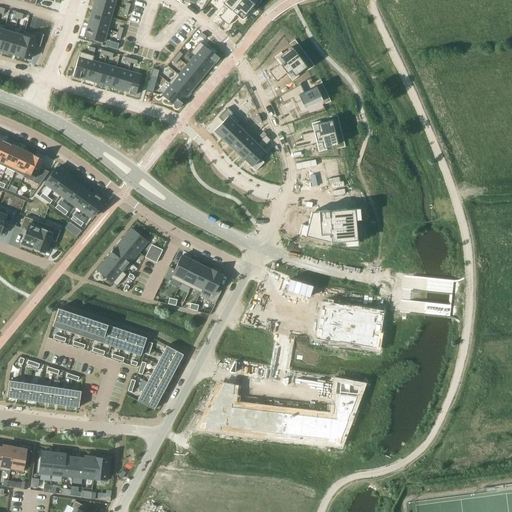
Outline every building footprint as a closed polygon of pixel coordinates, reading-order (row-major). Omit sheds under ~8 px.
[(96,0),(94,0),(91,12),(110,17),(114,5),(96,0)] [(221,0),(220,2),(222,3),(227,8),(231,11),(240,0),(221,0)] [(249,0),(240,0),(223,21),(228,25),(236,15),(243,21),(248,14),(246,13),(254,4),(249,0)] [(227,8),(219,17),(223,21),(231,11),(227,8)] [(91,12),(88,24),(107,29),(110,17),(91,12)] [(85,30),(83,37),(103,43),(107,29),(88,24),(86,30),(85,30)] [(3,30),(0,41),(0,50),(7,52),(13,33),(4,30),(3,30)] [(23,36),(17,55),(29,59),(33,45),(39,46),(43,34),(37,33),(36,32),(35,35),(24,31),(22,36),(23,36)] [(13,33),(7,52),(17,55),(23,36),(22,36),(13,33)] [(190,52),(194,56),(194,55),(209,68),(214,63),(215,63),(219,58),(199,41),(190,52)] [(279,64),(269,72),(272,76),(299,57),(291,47),(282,54),(280,52),(274,57),(279,64)] [(80,52),(72,77),(79,79),(79,77),(86,79),(91,60),(92,60),(93,56),(93,55),(80,52)] [(194,56),(186,65),(201,78),(209,68),(194,55),(194,56)] [(299,57),(272,76),(276,81),(286,73),(290,79),(291,81),(298,76),(297,74),(306,67),(299,57)] [(91,60),(86,79),(98,83),(103,64),(92,60),(91,60)] [(103,64),(98,83),(110,86),(116,67),(103,64)] [(178,74),(178,75),(193,87),(201,78),(186,65),(178,74)] [(116,67),(110,86),(122,90),(128,71),(116,67)] [(128,71),(122,90),(128,92),(128,93),(135,95),(141,75),(128,71)] [(168,83),(170,85),(170,84),(185,97),(193,87),(178,75),(178,74),(176,73),(168,83)] [(267,80),(261,85),(263,89),(271,86),(270,85),(267,80)] [(170,85),(161,95),(178,108),(182,103),(181,102),(185,97),(170,84),(170,85)] [(300,84),(279,96),(282,102),(292,98),(295,103),(300,101),(304,109),(322,101),(315,86),(303,92),(300,84)] [(222,121),(214,130),(222,139),(236,124),(236,125),(240,121),(239,121),(231,113),(232,112),(227,108),(218,117),(222,121)] [(313,131),(301,134),(302,140),(334,132),(331,120),(320,123),(319,121),(311,123),(312,125),(313,131)] [(236,124),(222,139),(229,145),(229,146),(243,131),(236,125),(236,124)] [(243,131),(229,146),(230,146),(237,153),(251,138),(250,138),(243,132),(243,131)] [(302,140),(294,142),(295,148),(316,143),(318,149),(318,152),(326,150),(326,147),(337,145),(334,132),(302,140)] [(258,143),(243,159),(251,167),(255,171),(264,162),(259,158),(265,152),(261,149),(270,140),(265,135),(258,142),(258,143)] [(251,138),(237,153),(243,159),(258,143),(258,142),(252,136),(250,138),(251,138)] [(6,142),(0,155),(0,164),(6,167),(15,147),(6,142)] [(15,147),(6,167),(14,171),(24,151),(15,147)] [(24,151),(14,171),(23,175),(33,155),(24,151)] [(23,175),(22,177),(33,181),(39,184),(48,171),(39,167),(43,159),(33,155),(23,175)] [(55,168),(44,183),(52,189),(63,174),(55,168)] [(63,174),(52,189),(60,195),(71,179),(63,174)] [(71,179),(60,195),(68,200),(79,185),(71,179)] [(10,185),(8,190),(15,193),(17,188),(10,185)] [(79,185),(68,200),(75,206),(87,191),(79,185)] [(87,191),(75,206),(83,212),(94,196),(87,191)] [(94,196),(83,212),(91,218),(103,202),(99,199),(99,198),(95,195),(94,196)] [(312,213),(310,219),(319,222),(329,221),(327,208),(312,209),(312,213)] [(0,230),(3,223),(9,225),(14,213),(7,211),(5,215),(0,213),(0,230)] [(24,216),(20,228),(26,230),(21,243),(32,247),(33,248),(42,223),(24,216)] [(32,247),(32,249),(44,253),(49,239),(55,242),(60,230),(42,223),(33,248),(32,247)] [(75,226),(71,232),(76,237),(81,230),(75,226)] [(131,228),(122,240),(137,252),(147,241),(131,228)] [(114,249),(129,262),(137,252),(122,240),(114,249)] [(109,255),(106,259),(121,272),(122,271),(129,262),(114,249),(113,248),(108,254),(109,255)] [(169,267),(163,278),(168,281),(169,280),(170,278),(180,283),(191,261),(181,255),(174,269),(169,267)] [(106,259),(97,270),(116,286),(125,274),(122,271),(121,272),(106,259)] [(191,261),(180,283),(190,288),(201,265),(191,261)] [(201,265),(190,288),(200,293),(202,288),(211,270),(210,270),(201,265)] [(211,270),(202,288),(212,293),(209,301),(214,303),(221,291),(215,288),(222,276),(220,275),(220,274),(211,269),(210,270),(211,270)] [(322,322),(319,340),(338,343),(338,342),(342,342),(342,343),(372,348),(378,314),(350,309),(350,311),(346,310),(329,307),(326,323),(322,322)] [(58,308),(52,326),(62,329),(68,311),(58,308)] [(68,311),(62,329),(71,333),(77,315),(68,311)] [(77,315),(71,333),(81,336),(87,318),(77,315)] [(87,318),(81,336),(91,339),(97,321),(87,318)] [(97,321),(91,339),(101,342),(107,324),(97,321)] [(107,324),(101,342),(110,346),(116,328),(107,324)] [(116,328),(110,346),(120,349),(126,331),(116,328)] [(126,331),(120,349),(130,352),(136,334),(126,331)] [(136,334),(130,352),(140,355),(146,338),(136,334)] [(166,345),(161,355),(178,364),(183,354),(166,345)] [(161,355),(156,364),(173,373),(178,364),(161,355)] [(156,364),(151,373),(168,382),(173,373),(156,364)] [(151,373),(147,382),(163,391),(168,382),(151,373)] [(9,380),(6,397),(17,398),(19,382),(9,380)] [(19,382),(17,398),(27,400),(29,383),(19,382)] [(147,382),(142,391),(158,400),(163,391),(147,382)] [(222,382),(198,427),(338,444),(359,386),(339,383),(334,419),(231,406),(234,384),(222,382)] [(29,383),(27,400),(37,401),(39,385),(29,383)] [(39,385),(37,401),(47,403),(49,386),(39,385)] [(49,386),(47,403),(57,404),(60,388),(49,386)] [(60,388),(57,404),(67,406),(70,389),(60,388)] [(70,389),(67,406),(78,407),(80,391),(70,389)] [(142,391),(137,400),(153,409),(158,400),(142,391)] [(0,470),(9,472),(10,470),(9,469),(13,447),(3,445),(2,445),(2,447),(0,460),(0,470)] [(13,447),(9,469),(10,470),(22,472),(26,449),(13,447)] [(41,451),(38,474),(51,475),(53,453),(41,451)] [(53,453),(51,475),(62,477),(64,456),(65,454),(64,454),(53,453)] [(64,456),(62,477),(72,478),(74,457),(64,456)] [(84,458),(82,479),(93,480),(95,457),(84,456),(84,458)] [(74,457),(72,478),(82,479),(84,458),(74,457)] [(95,457),(93,480),(105,481),(108,459),(95,457)] [(31,478),(30,486),(37,487),(38,479),(31,478)] [(146,496),(144,503),(169,511),(176,511),(178,507),(146,496)] [(71,511),(84,511),(87,507),(74,501),(71,507),(73,508),(71,511)]
